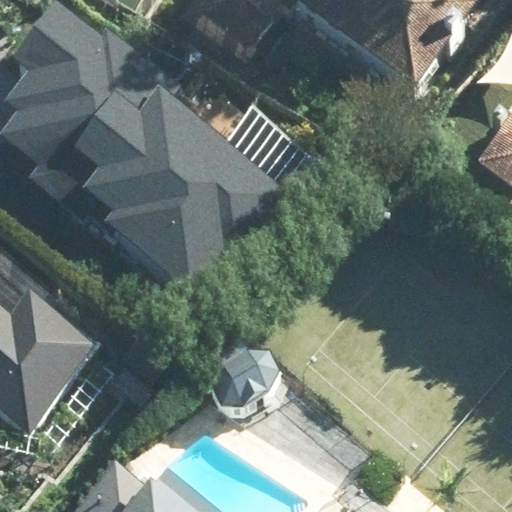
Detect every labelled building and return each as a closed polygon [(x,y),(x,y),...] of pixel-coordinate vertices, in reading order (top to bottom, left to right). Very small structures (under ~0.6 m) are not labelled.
[(251,83),(288,30),(415,118),(472,36),(419,0),(198,0),(177,31),(251,83)] [(294,207),(64,23),(21,77),(44,95),(17,129),(38,146),(0,192),(0,207),(179,350),(294,207)] [(511,148),(478,197),(511,221),(511,148)] [(0,301),(0,412),(30,435),(102,342),(20,280),(2,303),(0,301)] [(175,511),(165,503),(156,511),(150,511),(115,482),(88,511),(175,511)]
